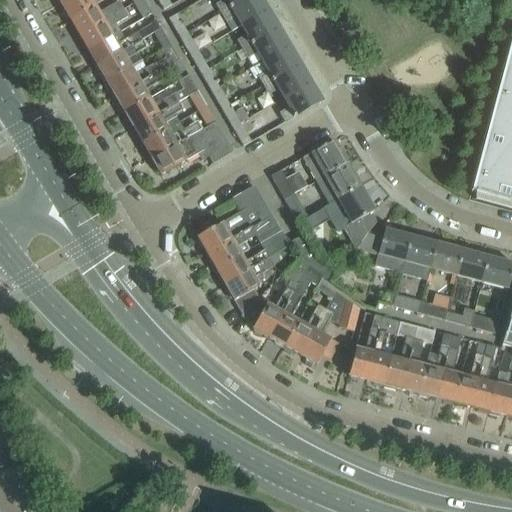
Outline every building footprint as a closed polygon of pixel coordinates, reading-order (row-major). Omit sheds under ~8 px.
[(67,0),(58,5),(62,11),(60,15),(65,22),(94,5),(102,0),(67,0)] [(152,14),(143,0),(139,0),(134,3),(143,19),(152,14)] [(170,5),(167,0),(157,0),(163,10),(170,5)] [(244,0),(212,0),(215,4),(221,14),(244,0)] [(232,32),(267,11),(260,0),(244,0),(221,14),(232,32)] [(76,36),(123,9),(118,2),(99,13),(94,5),(65,22),(70,31),(74,31),(76,36)] [(120,32),(115,24),(127,17),(123,9),(76,36),(80,42),(79,45),(83,53),(120,32)] [(242,50),(278,29),(267,11),(240,27),(245,36),(237,41),(242,50)] [(187,34),(176,15),(168,19),(180,38),(187,34)] [(156,21),(148,25),(153,34),(161,30),(156,21)] [(253,68),(261,63),(288,47),(278,29),(242,50),(253,68)] [(169,45),(161,30),(153,34),(161,49),(169,45)] [(95,67),(141,40),(137,32),(125,39),(120,32),(83,53),(89,62),(92,63),(95,67)] [(198,52),(187,34),(180,38),(190,57),(198,52)] [(470,193),(475,194),(511,203),(511,35),(470,193)] [(131,67),(126,59),(146,48),(141,40),(95,67),(98,73),(97,76),(101,84),(131,67)] [(178,60),(169,45),(160,50),(164,58),(135,74),(131,67),(101,84),(106,92),(109,93),(113,98),(159,71),(169,66),(178,60)] [(299,65),(288,47),(261,63),(253,68),(258,77),(263,86),(299,65)] [(208,69),(198,52),(190,57),(200,73),(208,69)] [(185,72),(178,60),(169,66),(175,77),(185,72)] [(282,100),(310,83),(299,65),(263,86),(268,94),(276,90),(282,100)] [(219,88),(208,69),(200,73),(211,92),(219,88)] [(149,98),(144,90),(164,79),(159,71),(113,98),(116,104),(115,107),(119,115),(149,98)] [(196,92),(187,76),(178,81),(182,89),(153,106),(149,98),(119,115),(124,124),(128,124),(131,129),(177,102),(187,97),(196,92)] [(284,123),(321,102),(310,83),(282,100),(287,108),(278,113),(284,123)] [(229,105),(219,88),(211,92),(222,109),(229,105)] [(205,106),(196,92),(187,97),(196,112),(205,106)] [(167,129),(178,123),(174,115),(182,110),(177,102),(131,129),(134,135),(133,138),(137,146),(167,129)] [(240,125),(229,105),(222,109),(233,129),(240,125)] [(214,123),(205,106),(196,112),(206,127),(214,123)] [(149,161),(200,131),(196,123),(183,130),(178,123),(167,129),(137,146),(143,155),(146,156),(149,161)] [(212,166),(232,154),(214,123),(206,127),(206,128),(201,131),(200,131),(149,161),(152,167),(151,170),(154,175),(157,175),(158,177),(195,155),(199,163),(207,159),(212,166)] [(251,143),(240,125),(233,129),(244,147),(251,143)] [(346,166),(333,142),(310,155),(303,159),(317,182),(324,179),(346,166)] [(360,189),(346,166),(324,179),(317,182),(329,205),(336,201),(337,202),(360,189)] [(293,196),(288,186),(286,187),(278,173),(271,178),(284,201),(292,197),(293,196)] [(205,255),(271,218),(253,188),(240,195),(248,209),(196,239),(197,240),(195,243),(199,249),(202,249),(205,255)] [(373,212),(360,189),(337,202),(336,201),(329,205),(355,250),(375,224),(370,214),(373,212)] [(305,220),(292,197),(284,201),(297,225),(305,220)] [(248,250),(244,242),(255,237),(259,245),(281,234),(279,232),(271,218),(205,255),(208,260),(207,263),(212,272),(240,256),(240,255),(248,250)] [(403,263),(410,237),(384,230),(375,224),(355,250),(377,256),(374,268),(400,275),(403,263)] [(223,286),(269,260),(292,247),(290,243),(281,234),(259,245),(263,251),(244,262),(240,256),(212,272),(217,280),(220,281),(223,286)] [(306,235),(302,237),(290,243),(292,247),(299,258),(300,258),(309,266),(307,268),(321,278),(328,283),(336,272),(320,259),(306,235)] [(426,281),(429,270),(435,244),(410,237),(403,263),(400,275),(426,281)] [(454,276),(461,251),(435,244),(429,270),(454,276)] [(480,283),(487,258),(461,251),(454,276),(480,283)] [(307,267),(307,268),(309,266),(300,258),(299,258),(281,276),(290,281),(275,309),(265,303),(253,325),(251,329),(253,331),(253,334),(259,337),(262,336),(267,339),(307,267)] [(506,290),(511,267),(511,264),(487,258),(480,283),(506,290)] [(273,267),(269,260),(223,286),(226,291),(225,294),(228,300),(231,301),(241,315),(241,316),(258,299),(253,290),(259,286),(254,278),(273,267)] [(321,278),(307,268),(307,267),(267,339),(273,342),(274,345),(282,350),(298,321),(290,317),(309,282),(317,286),(321,278)] [(334,293),(320,283),(315,291),(330,301),(334,293)] [(339,345),(322,335),(329,321),(338,325),(337,328),(353,332),(359,310),(334,293),(330,301),(325,311),(324,310),(299,356),(304,359),(305,363),(311,367),(314,365),(315,365),(321,356),(330,361),(339,345)] [(417,314),(420,303),(394,296),(391,307),(417,314)] [(511,300),(501,343),(511,346),(511,300)] [(447,310),(420,303),(417,314),(442,320),(444,314),(446,314),(447,310)] [(299,356),(324,310),(317,306),(306,326),(298,321),(282,350),(290,355),(294,353),(299,356)] [(471,315),(473,316),(474,313),(463,310),(462,318),(446,314),(444,314),(442,320),(468,327),(471,315)] [(498,323),(473,316),(471,315),(468,327),(495,335),(498,323)] [(366,382),(382,318),(373,316),(371,329),(369,328),(365,350),(355,348),(348,378),(349,378),(350,380),(357,382),(359,381),(366,382)] [(396,336),(399,323),(391,320),(382,318),(366,382),(371,384),(373,386),(383,389),(391,357),(382,355),(388,334),(396,336)] [(401,391),(417,328),(399,323),(396,336),(405,338),(399,359),(391,357),(383,389),(391,391),(394,390),(401,391)] [(417,397),(425,366),(417,364),(422,342),(431,344),(434,332),(417,328),(401,391),(406,393),(408,395),(417,397)] [(435,401),(452,337),(443,334),(437,356),(428,354),(425,366),(417,397),(426,400),(429,399),(435,401)] [(452,407),(461,375),(452,372),(457,352),(465,354),(468,341),(452,337),(435,401),(441,402),(443,404),(452,407)] [(470,410),(487,345),(477,343),(469,377),(461,375),(452,407),(461,409),(464,408),(470,410)] [(487,416),(495,384),(486,382),(495,347),(487,345),(470,410),(476,411),(478,414),(487,416)] [(505,418),(511,392),(511,353),(506,375),(498,373),(495,384),(487,416),(496,418),(499,417),(505,418)]
